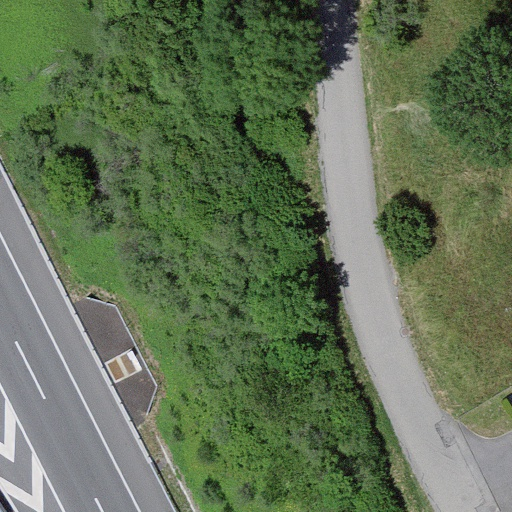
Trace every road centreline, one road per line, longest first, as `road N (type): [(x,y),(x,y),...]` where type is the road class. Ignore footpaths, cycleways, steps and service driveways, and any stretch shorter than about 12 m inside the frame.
road 1 (residential): [(328,0),(349,245),(473,511)]
road 2 (motorway): [(104,511),(0,306)]
